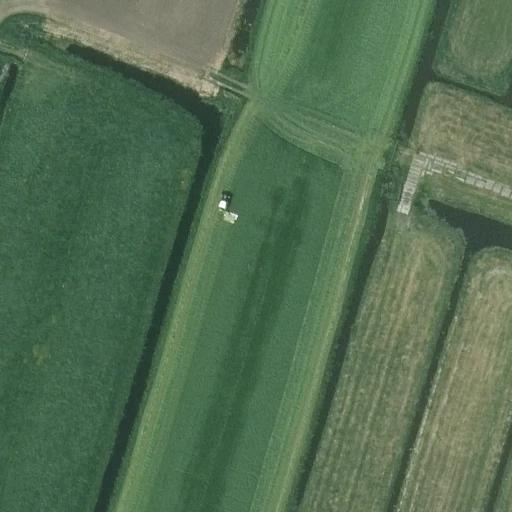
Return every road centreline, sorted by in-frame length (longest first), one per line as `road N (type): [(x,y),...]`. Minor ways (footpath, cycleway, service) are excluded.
road 1 (track): [(418,159),(262,106),(252,94),(54,8),(15,7),(0,17)]
road 2 (track): [(511,193),(418,159),(402,210)]
